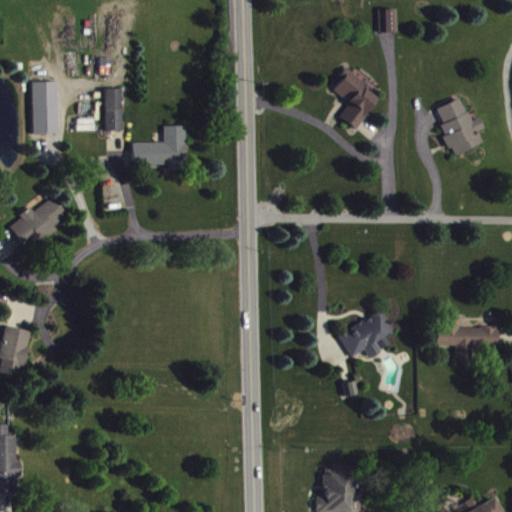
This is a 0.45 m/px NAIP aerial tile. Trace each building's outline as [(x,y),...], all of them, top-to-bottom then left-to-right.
[(381,42),(399,41),(399,18),(381,18),(381,42)] [(114,67),(101,67),(101,83),(114,83),(114,67)] [(379,107),(366,97),(369,93),(348,77),(333,98),(351,112),(340,126),(356,138),(379,107)] [(60,142),(58,90),(33,91),(35,143),(60,142)] [(123,97),(106,98),(107,140),(124,140),(123,97)] [(482,152),(477,140),(483,137),(479,127),(470,130),(461,107),(434,118),(454,164),(482,152)] [(134,152),(135,174),(169,174),(170,178),(188,178),(187,135),(165,135),(166,152),(134,152)] [(34,220),(33,219),(11,233),(28,258),(58,239),(55,235),(70,225),(57,205),(34,220)] [(370,366),(382,360),(376,350),(395,339),(384,319),(340,344),(352,367),(366,359),(370,366)] [(31,340),(4,335),(0,353),(0,368),(2,369),(0,378),(0,382),(21,386),(31,340)] [(498,360),(498,336),(438,336),(438,354),(456,355),(456,368),(476,369),(476,359),(498,360)] [(0,501),(17,501),(17,487),(21,486),(20,471),(16,471),(16,445),(8,445),(8,434),(0,433),(0,501)] [(316,511),(355,511),(354,476),(323,477),(324,505),(316,506),(316,511)]
